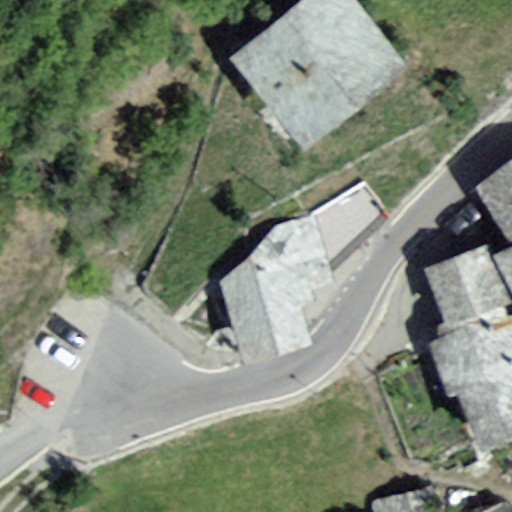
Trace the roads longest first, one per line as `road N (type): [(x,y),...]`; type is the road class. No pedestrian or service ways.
road 1 (residential): [(511,136),(308,362),(83,414),(0,457)]
road 2 (track): [(83,414),(2,511)]
